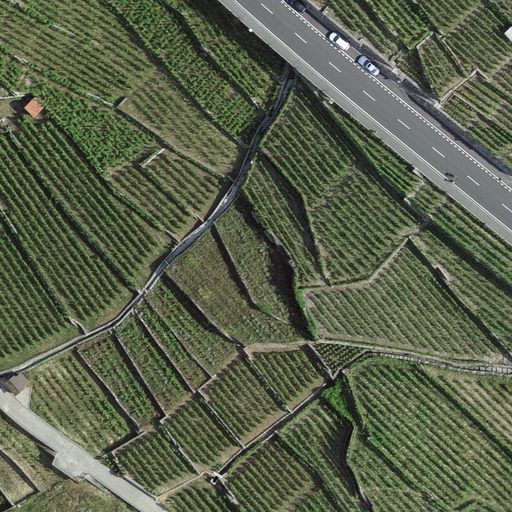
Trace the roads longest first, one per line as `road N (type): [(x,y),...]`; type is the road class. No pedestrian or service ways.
road 1 (tertiary): [(256,0),(511,212)]
road 2 (track): [(0,394),(158,511)]
